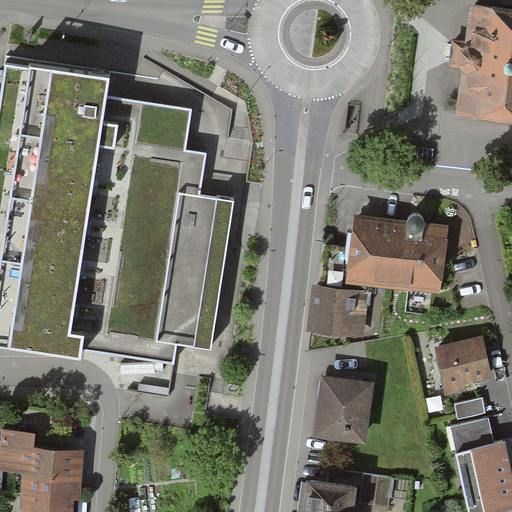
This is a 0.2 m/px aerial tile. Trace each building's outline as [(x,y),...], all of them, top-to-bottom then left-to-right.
[(462,53),(453,116),(511,124),(511,10),(469,4),(462,53)] [(0,349),(84,362),(85,354),(176,368),(180,345),(212,350),(235,201),(201,196),(207,154),(185,151),(191,110),(104,97),(107,75),(7,60),(0,105),(0,349)] [(434,150),(396,147),(395,158),(432,162),(434,150)] [(354,214),(347,279),(441,290),(449,225),(354,214)] [(322,284),(316,330),(365,335),(370,290),(322,284)] [(438,344),(448,392),(465,388),(463,379),(492,374),(484,335),(438,344)] [(316,370),(308,429),(356,436),(364,377),(316,370)] [(452,430),(468,511),(501,511),(511,510),(511,453),(509,439),(494,442),(490,422),(452,430)] [(72,511),(74,498),(82,499),(86,450),(37,447),(35,447),(35,433),(0,431),(0,437),(0,472),(23,474),(20,511),(72,511)] [(391,478),(364,474),(361,501),(387,505),(391,478)] [(307,481),(303,511),(350,511),(354,487),(307,481)]
